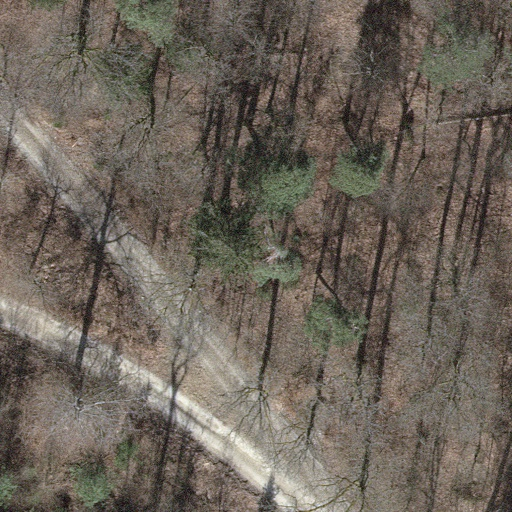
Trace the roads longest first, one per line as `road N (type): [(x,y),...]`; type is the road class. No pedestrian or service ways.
road 1 (track): [(282,511),(255,427),(0,108)]
road 2 (track): [(270,511),(155,405),(0,339)]
